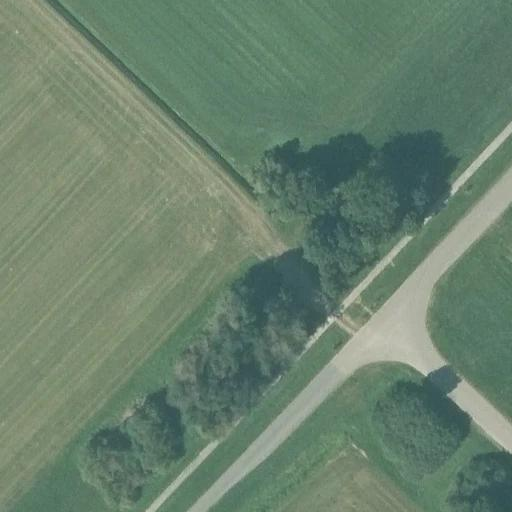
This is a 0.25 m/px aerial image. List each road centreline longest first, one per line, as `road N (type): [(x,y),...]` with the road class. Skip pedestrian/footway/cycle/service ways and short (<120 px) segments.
road 1 (unclassified): [(208,511),(383,327)]
road 2 (tertiary): [(383,327),(511,194)]
road 3 (tertiary): [(511,447),(383,327)]
